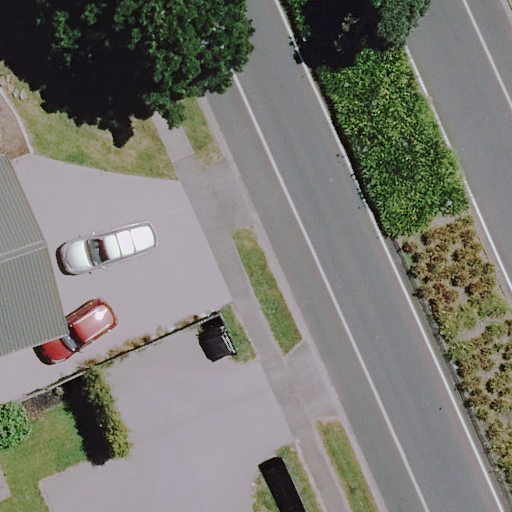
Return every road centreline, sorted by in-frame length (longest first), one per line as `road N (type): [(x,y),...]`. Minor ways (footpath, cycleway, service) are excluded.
road 1 (secondary): [(455,511),(225,0)]
road 2 (secondary): [(433,0),(511,177)]
